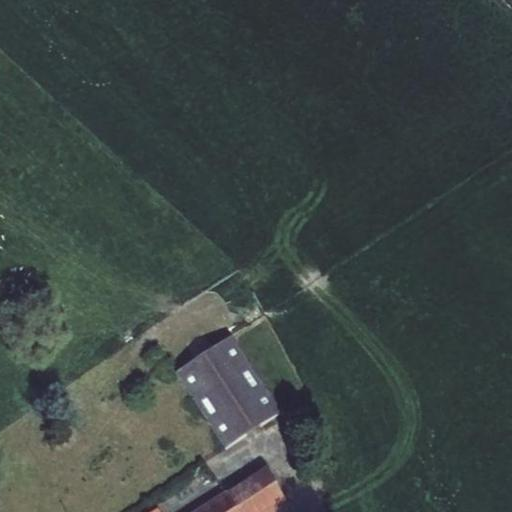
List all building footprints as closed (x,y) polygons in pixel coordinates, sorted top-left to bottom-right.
[(172,251),(187,264),(204,246),(190,233),(172,251)] [(252,292),(262,310),(273,304),(264,285),(252,292)] [(242,333),(233,339),(257,376),(266,371),(242,333)] [(175,373),(214,431),(225,448),(281,412),(257,376),(233,339),(232,337),(175,373)] [(216,454),(225,448),(214,431),(205,437),(216,454)] [(194,511),(274,511),(288,503),(265,468),(227,493),(226,491),(194,511)]
